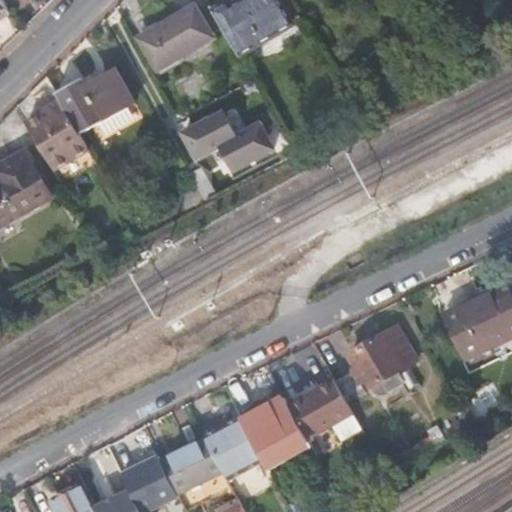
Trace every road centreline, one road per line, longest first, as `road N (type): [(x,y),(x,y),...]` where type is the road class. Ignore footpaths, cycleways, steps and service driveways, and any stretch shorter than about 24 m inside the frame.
road 1 (residential): [(511,226),(0,481)]
road 2 (residential): [(88,0),(0,87)]
